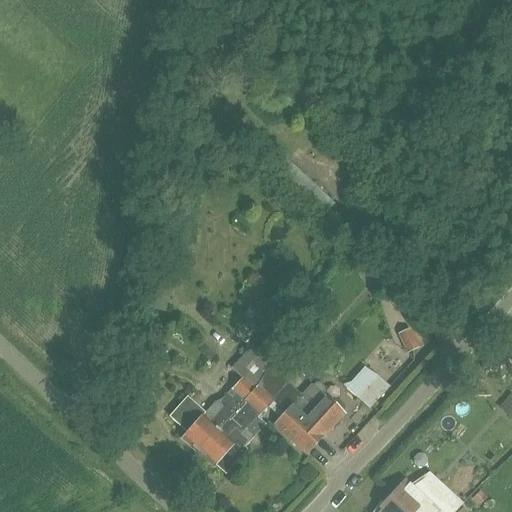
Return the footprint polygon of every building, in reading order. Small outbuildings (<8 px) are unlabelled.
[(265,175),(316,220),(330,204),(279,159),(265,175)] [(409,329),(397,335),(405,354),(418,348),(409,329)] [(269,367),(269,366),(268,368),(248,349),(230,368),(242,380),(202,419),(183,401),(169,416),(187,433),(182,438),(198,452),(255,389),(257,386),(269,367)] [(270,402),(272,399),(273,400),(287,383),(286,382),(290,378),(272,362),(269,366),(269,367),(257,386),(255,389),(198,452),(213,466),(215,464),(225,473),(245,449),(243,447),(254,435),(247,429),(257,417),(270,402)] [(359,366),(340,389),(366,410),(385,387),(359,366)] [(301,395),(287,383),(273,400),(272,399),(270,402),(274,406),(270,411),(279,419),(273,425),(306,455),(343,414),(341,412),(343,409),(343,405),(337,400),(333,400),(331,403),(322,395),(325,392),(324,388),(318,383),(315,383),(312,386),(310,385),(301,395)] [(455,511),(457,510),(434,489),(425,499),(405,480),(380,507),(383,509),(380,511),(455,511)]
